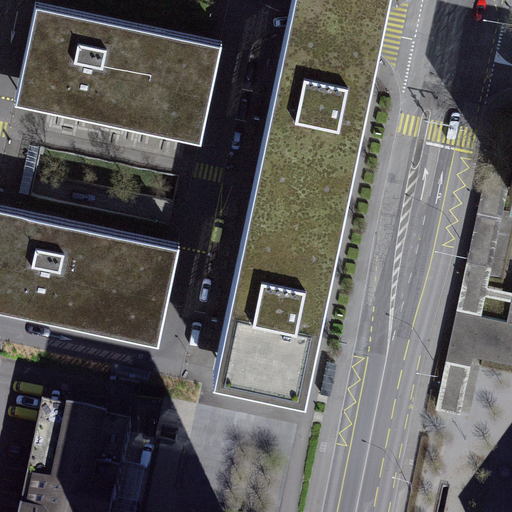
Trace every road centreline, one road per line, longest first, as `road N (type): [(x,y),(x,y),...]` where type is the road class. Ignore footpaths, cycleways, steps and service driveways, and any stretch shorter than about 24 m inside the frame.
road 1 (secondary): [(452,52),(358,511)]
road 2 (residential): [(263,11),(184,365)]
road 3 (residential): [(263,11),(452,52)]
road 4 (residential): [(0,325),(184,365)]
